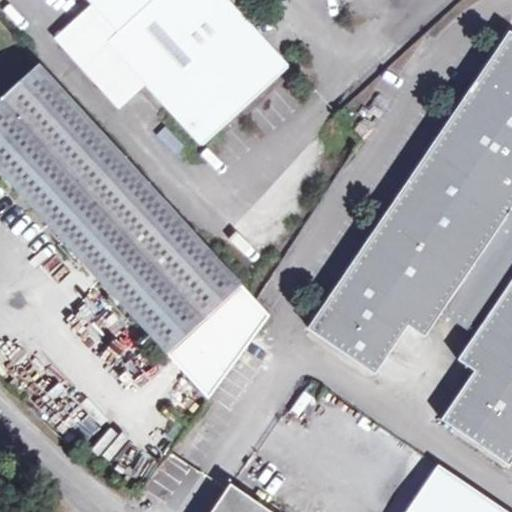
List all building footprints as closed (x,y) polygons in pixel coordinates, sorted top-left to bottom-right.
[(225,0),(91,0),(96,6),(120,31),(109,41),(147,82),(203,145),(287,68),(225,0)] [(120,31),(96,6),(60,39),(121,105),(147,82),(109,41),(120,31)] [(511,37),(311,332),(375,376),(409,327),(425,339),(442,314),(475,336),(458,361),(474,372),(441,421),(505,465),(511,455),(511,37)] [(39,64),(0,100),(0,169),(64,240),(209,398),(269,316),(253,298),(39,64)] [(268,511),(229,486),(211,511),(268,511)]
